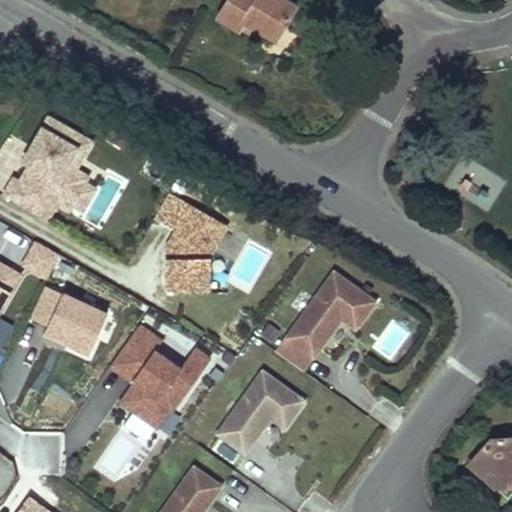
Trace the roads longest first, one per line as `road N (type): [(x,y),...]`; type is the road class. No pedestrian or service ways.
road 1 (residential): [(0,2),(333,195)]
road 2 (residential): [(509,307),(383,486)]
road 3 (residential): [(333,195),(509,307)]
road 4 (residential): [(333,195),(434,30)]
road 5 (unknown): [(0,421),(44,453),(77,428),(122,361)]
